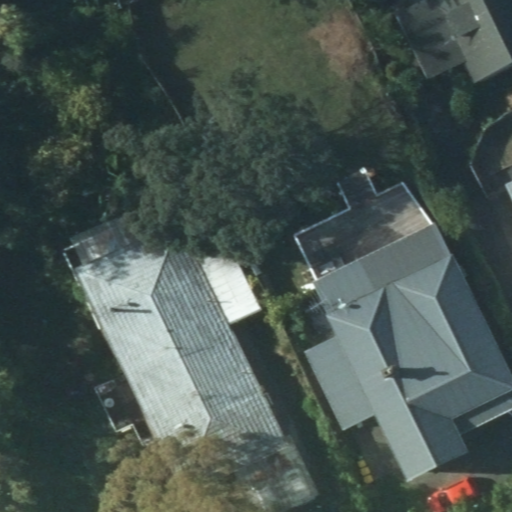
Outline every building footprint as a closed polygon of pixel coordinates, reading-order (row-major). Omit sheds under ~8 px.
[(511,58),(511,0),(394,0),(380,6),(413,82),(448,66),(456,83),(511,58)] [(511,407),(511,340),(427,172),(310,225),(332,267),(319,273),(344,323),(313,341),(353,420),(380,405),(415,473),(477,441),(472,428),(511,407)] [(511,177),(491,187),(511,229),(511,177)] [(45,250),(99,379),(223,321),(256,307),(227,243),(192,260),(166,199),(45,250)] [(278,445),(223,321),(99,379),(86,391),(106,434),(125,426),(158,499),(278,445)] [(269,511),(308,496),(289,447),(220,475),(235,511),(269,511)]
